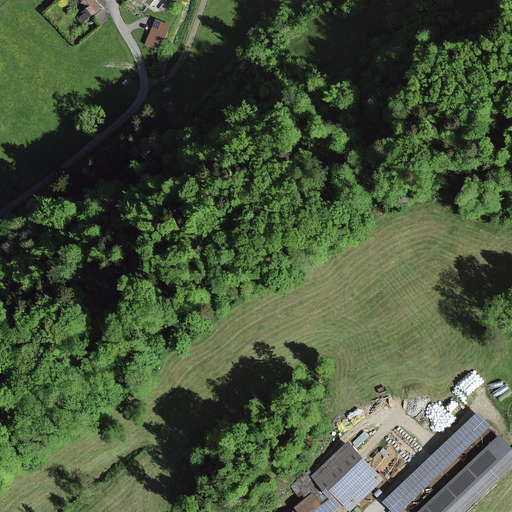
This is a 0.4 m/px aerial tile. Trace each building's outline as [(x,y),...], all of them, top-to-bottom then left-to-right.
[(105,6),(99,0),(79,0),(92,16),(105,6)] [(171,27),(155,21),(147,41),(162,47),(171,27)] [(476,412),(381,501),(391,511),(398,511),(490,427),(476,412)] [(511,453),(496,437),(420,511),(462,511),(511,463),(511,453)] [(382,481),(346,441),(305,478),(314,488),(287,511),(336,511),(344,506),(348,511),(382,481)]
